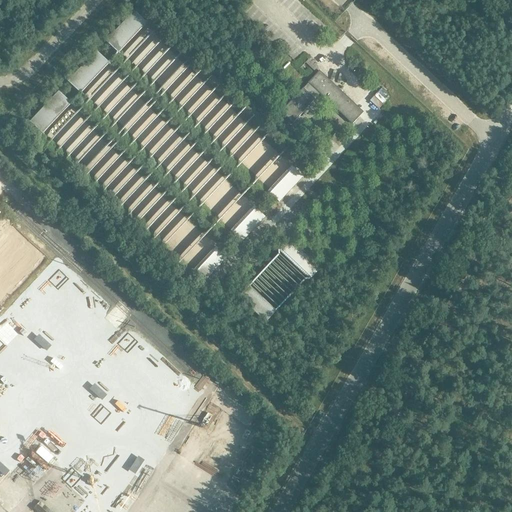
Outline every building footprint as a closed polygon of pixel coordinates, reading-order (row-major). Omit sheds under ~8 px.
[(122,62),(151,32),(138,20),(110,51),(122,62)] [(84,102),(112,73),(99,61),(71,90),(84,102)] [(319,71),(310,80),(281,113),(293,124),(320,94),(352,124),(363,112),(319,71)] [(383,105),(374,96),(369,101),(379,110),(383,105)] [(61,100),(34,131),(47,142),(74,111),(61,100)] [(297,176),(273,202),(281,210),(306,184),(297,176)] [(243,250),(267,224),(258,216),(234,242),(243,250)] [(309,285),(319,275),(290,247),(281,257),(309,285)] [(220,256),(196,282),(205,290),(229,264),(220,256)] [(27,275),(19,283),(27,290),(34,281),(27,275)] [(282,282),(285,284),(281,291),(294,300),(305,284),(295,278),(294,280),(287,275),(282,282)] [(243,304),(268,326),(280,313),(255,290),(243,304)] [(47,297),(37,305),(41,310),(51,301),(47,297)] [(50,346),(39,336),(35,340),(46,350),(50,346)] [(106,395),(95,385),(91,389),(102,399),(106,395)] [(130,470),(135,473),(143,461),(138,458),(130,470)] [(8,471),(0,463),(0,470),(4,475),(8,471)] [(25,478),(0,501),(0,502),(8,511),(34,487),(25,478)]
